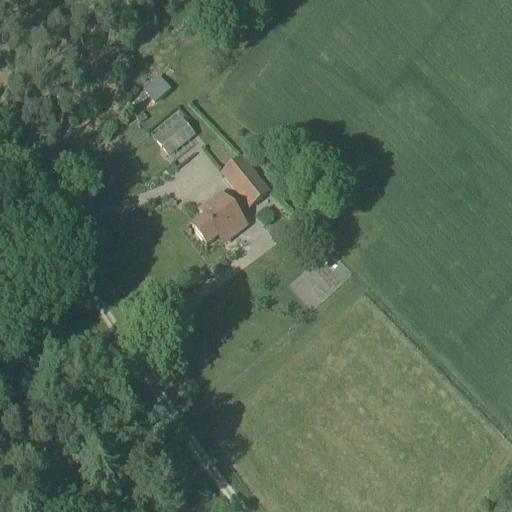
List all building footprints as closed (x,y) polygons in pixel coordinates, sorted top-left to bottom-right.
[(152,108),(169,93),(159,81),(142,96),(152,108)] [(167,160),(194,139),(180,122),(153,143),(167,160)] [(247,213),(269,196),(241,160),(219,177),(247,213)] [(199,197),(220,188),(214,176),(194,185),(199,197)] [(235,237),(246,228),(220,195),(200,212),(205,218),(191,230),(206,248),(217,239),(219,242),(231,232),(235,237)] [(80,511),(95,511),(87,500),(77,507),(80,511)]
